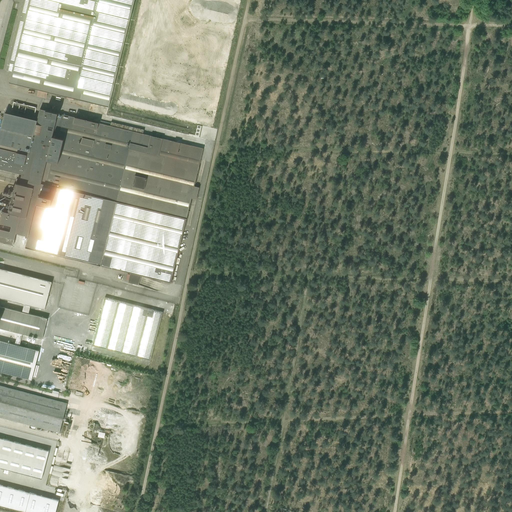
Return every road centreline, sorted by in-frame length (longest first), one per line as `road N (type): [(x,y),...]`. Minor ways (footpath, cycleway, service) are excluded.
road 1 (track): [(248,0),(138,511)]
road 2 (track): [(469,25),(408,416)]
road 3 (track): [(511,154),(216,147)]
road 4 (track): [(156,424),(408,416)]
road 5 (track): [(308,277),(265,511)]
road 6 (track): [(243,20),(469,25)]
road 7 (track): [(430,279),(308,277)]
road 8 (track): [(188,275),(308,277)]
